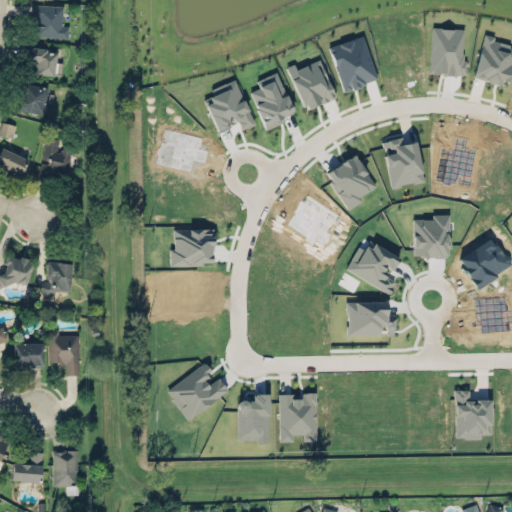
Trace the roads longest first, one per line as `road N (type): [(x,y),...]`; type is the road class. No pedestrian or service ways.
road 1 (residential): [(238,363),(248,233),(273,184),(304,151),(344,123),(387,108),(453,106),(511,122)]
road 2 (residential): [(511,358),(238,363)]
